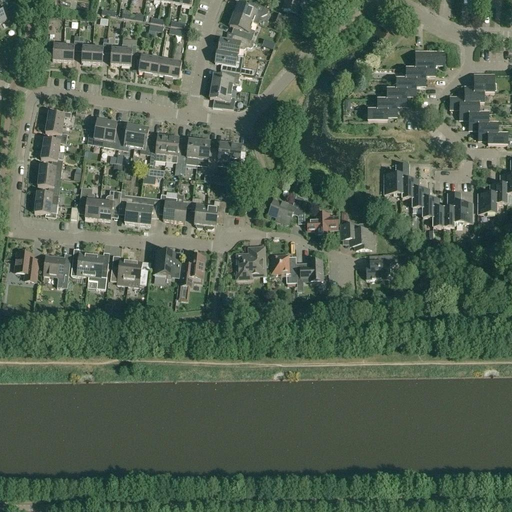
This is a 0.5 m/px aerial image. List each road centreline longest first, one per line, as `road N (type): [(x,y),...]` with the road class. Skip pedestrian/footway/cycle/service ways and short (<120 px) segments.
road 1 (tertiary): [(511,504),(40,508)]
road 2 (residential): [(352,288),(350,261),(284,236),(233,236),(219,247),(69,239),(12,233),(12,226)]
road 3 (residential): [(363,0),(248,119),(192,116)]
road 4 (residential): [(192,116),(37,94)]
road 5 (residential): [(37,94),(28,108),(12,226)]
